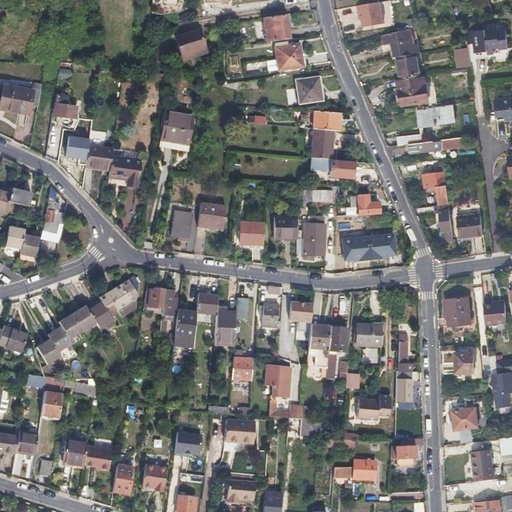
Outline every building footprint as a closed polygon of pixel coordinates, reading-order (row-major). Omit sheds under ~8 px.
[(380,1),(357,5),(359,13),(361,13),(363,26),(383,23),(380,1)] [(266,42),(277,41),(288,39),(284,14),(263,17),(266,42)] [(81,43),(84,43),(88,43),(85,17),(78,18),(80,37),(81,43)] [(483,30),(471,32),(472,43),(473,51),(486,49),(487,54),(499,53),(499,49),(507,48),(505,29),(496,30),(496,24),(483,26),(483,30)] [(396,56),(416,53),(419,52),(414,28),(400,30),(382,34),(385,50),(391,49),(392,57),(396,56)] [(192,53),(198,51),(204,49),(198,30),(175,37),(182,61),(193,58),(192,53)] [(279,69),(291,68),(303,66),(300,43),(277,47),(279,69)] [(463,43),(463,45),(463,47),(453,49),(456,68),(469,66),(466,43),(463,43)] [(206,54),(204,49),(198,51),(192,53),(193,58),(206,54)] [(420,76),(416,53),(396,56),(400,79),(420,76)] [(69,77),(70,70),(59,68),(58,75),(69,77)] [(423,75),(420,76),(400,79),(396,80),(397,90),(399,89),(403,106),(428,102),(423,75)] [(295,80),(296,92),(298,103),(319,100),(316,77),(295,80)] [(30,93),(16,90),(3,88),(0,103),(0,111),(27,116),(28,106),(37,108),(40,91),(31,90),(30,93)] [(74,119),(75,113),(76,106),(67,105),(69,97),(57,95),(54,116),(74,119)] [(511,119),(511,120),(511,121),(511,120),(511,98),(494,100),(496,120),(504,119),(511,119)] [(417,110),(418,118),(419,126),(454,121),(452,104),(417,110)] [(313,129),(332,131),(337,131),(339,113),(313,111),(311,129),(313,129)] [(186,150),(189,134),(191,118),(164,114),(159,146),(186,150)] [(253,125),(265,124),(265,117),(253,117),(253,125)] [(329,160),(332,131),(313,129),(310,159),(314,159),(329,160)] [(398,145),(424,142),(423,134),(397,137),(398,145)] [(466,137),(424,142),(398,145),(391,146),(392,155),(427,150),(427,151),(441,150),(441,146),(445,146),(449,145),(449,148),(468,146),(466,137)] [(85,168),(85,167),(88,147),(88,143),(81,142),(77,167),(85,168)] [(85,167),(110,170),(111,158),(112,150),(88,147),(85,167)] [(111,158),(110,170),(109,178),(126,181),(125,187),(138,188),(141,162),(111,158)] [(351,163),(329,160),(314,159),(313,168),(329,170),(328,177),(350,179),(351,163)] [(422,173),(423,181),(424,188),(432,187),(435,187),(435,191),(437,204),(448,202),(444,171),(422,173)] [(303,200),(319,201),(336,201),(336,186),(330,186),(330,191),(296,190),(296,207),(303,207),(303,200)] [(9,193),(6,202),(26,207),(29,194),(10,189),(9,193)] [(0,212),(3,213),(6,202),(9,193),(0,191),(0,212)] [(355,203),(356,215),(366,215),(378,214),(376,202),(367,203),(366,195),(355,196),(355,203)] [(50,222),(51,217),(53,212),(55,213),(57,203),(52,202),(53,198),(48,196),(41,230),(47,231),(50,222)] [(197,224),(209,225),(222,227),(224,207),(199,204),(197,224)] [(439,214),(440,222),(441,231),(444,231),(444,238),(448,238),(448,241),(453,241),(448,204),(433,206),(434,214),(439,214)] [(335,217),(344,217),(344,207),(336,207),(335,217)] [(345,208),(346,216),(356,216),(355,208),(345,208)] [(456,218),(457,228),(458,238),(481,235),(479,215),(456,218)] [(296,217),(284,217),(273,217),(272,238),(295,239),(296,217)] [(170,235),(179,237),(188,238),(190,222),(173,220),(170,235)] [(263,223),(251,223),(240,222),(239,245),(262,246),(263,223)] [(307,239),(323,240),(323,225),(307,224),(307,239)] [(4,246),(20,249),(23,234),(24,229),(8,226),(4,246)] [(23,234),(20,249),(19,254),(35,257),(40,237),(23,234)] [(392,234),(341,241),(344,259),(352,258),(352,260),(359,260),(359,262),(380,259),(380,257),(387,256),(387,253),(395,252),(392,234)] [(323,255),(323,240),(307,239),(306,255),(306,260),(313,260),(313,258),(316,258),(316,255),(323,255)] [(125,281),(119,284),(130,301),(135,298),(125,281)] [(98,297),(100,301),(103,304),(106,302),(108,304),(111,302),(116,310),(122,306),(130,301),(119,284),(98,297)] [(268,293),(278,295),(280,289),(270,286),(268,293)] [(162,311),(164,289),(154,289),(154,290),(147,289),(143,309),(162,311)] [(173,290),(164,289),(162,311),(161,315),(170,316),(173,290)] [(196,312),(216,314),(216,311),(218,295),(198,294),(196,312)] [(447,317),(447,321),(448,324),(468,324),(467,298),(448,299),(449,317),(447,317)] [(236,312),(240,313),(243,313),(245,299),(237,299),(236,312)] [(100,301),(87,309),(95,322),(97,327),(111,318),(109,314),(116,310),(111,302),(108,304),(106,302),(103,304),(100,301)] [(296,321),(310,322),(312,304),(289,302),(288,320),(296,321)] [(485,305),(486,315),(487,325),(508,322),(505,303),(494,304),(485,305)] [(262,304),(261,314),(260,325),(276,326),(277,305),(262,304)] [(85,305),(71,313),(82,331),(95,322),(87,309),(85,305)] [(184,345),(184,341),(184,338),(193,339),(196,312),(177,310),(174,344),(184,345)] [(213,342),(223,343),(233,344),(236,312),(216,311),(216,314),(213,342)] [(58,321),(60,325),(68,338),(82,331),(71,313),(58,321)] [(310,326),(310,322),(296,321),(295,330),(309,331),(310,326)] [(47,334),(49,338),(57,351),(70,342),(68,338),(60,325),(47,334)] [(381,325),(369,325),(357,325),(356,346),(380,348),(381,325)] [(407,325),(397,325),(397,335),(398,335),(406,335),(407,335),(407,325)] [(0,336),(7,339),(4,348),(19,353),(26,334),(3,326),(2,330),(0,333),(0,336)] [(328,351),(330,327),(310,326),(309,331),(307,355),(314,356),(314,367),(326,369),(328,351)] [(345,329),(330,327),(328,351),(343,352),(345,329)] [(397,371),(403,371),(409,371),(409,363),(406,363),(406,335),(398,335),(397,371)] [(57,351),(49,338),(36,346),(46,363),(59,355),(57,351)] [(453,351),(453,362),(454,372),(471,371),(470,351),(453,351)] [(232,357),(232,368),(231,378),(250,379),(252,358),(232,357)] [(511,372),(511,359),(498,362),(499,374),(492,375),(493,381),(491,384),(494,387),(497,408),(511,406),(510,393),(511,392),(511,378),(511,373),(511,372)] [(334,360),(334,363),(334,365),(331,365),(331,371),(346,372),(347,361),(334,360)] [(273,382),(272,387),(272,392),(288,393),(290,365),(266,364),(265,381),(273,382)] [(45,388),(46,384),(47,378),(28,374),(25,394),(29,395),(31,386),(45,388)] [(46,384),(64,386),(64,381),(47,378),(46,384)] [(395,401),(402,401),(410,401),(410,379),(395,378),(395,401)] [(64,381),(64,386),(63,387),(74,389),(75,382),(64,381)] [(44,392),(42,404),(41,415),(59,417),(62,395),(44,392)] [(288,411),(287,410),(288,409),(275,408),(276,397),(270,396),(269,417),(291,418),(291,411),(288,411)] [(377,414),(383,414),(388,414),(390,397),(378,396),(378,401),(378,404),(375,404),(375,401),(358,400),(356,417),(377,418),(377,414)] [(291,411),(291,418),(302,419),(303,408),(303,407),(291,406),(291,411)] [(248,415),(248,411),(248,407),(239,407),(238,415),(248,415)] [(450,409),(451,419),(452,429),(477,426),(475,407),(450,409)] [(321,438),(321,433),(322,429),(314,428),(316,409),(303,408),(302,419),(301,436),(321,438)] [(227,420),(226,431),(226,442),(254,443),(256,422),(227,420)] [(19,431),(17,441),(15,451),(34,455),(38,434),(19,431)] [(14,435),(0,433),(0,451),(11,453),(14,435)] [(200,457),(202,435),(177,433),(175,454),(200,457)] [(501,453),(503,453),(506,452),(506,454),(511,452),(511,436),(499,438),(501,453)] [(422,447),(422,439),(401,439),(401,448),(390,448),(390,464),(393,463),(393,458),(395,458),(395,468),(413,468),(413,457),(415,457),(415,447),(422,447)] [(83,466),(83,465),(86,446),(86,444),(66,441),(62,463),(83,466)] [(98,468),(101,448),(86,446),(83,465),(98,468)] [(111,450),(101,448),(98,468),(97,470),(107,471),(111,450)] [(490,452),(485,452),(480,453),(480,451),(470,452),(474,481),(494,478),(490,452)] [(52,461),(47,460),(43,459),(40,475),(50,476),(52,461)] [(376,462),(365,461),(353,461),(353,468),(352,478),(352,479),(375,480),(376,462)] [(153,490),(158,490),(162,490),(165,466),(145,463),(142,485),(154,487),(153,490)] [(112,492),(121,493),(129,495),(133,468),(117,465),(112,492)] [(352,478),(353,468),(334,468),(333,478),(352,478)] [(239,503),(239,501),(239,499),(246,500),(247,497),(254,497),(255,482),(228,480),(226,502),(239,503)] [(264,493),(263,507),(262,511),(279,511),(281,494),(264,493)] [(178,497),(177,505),(175,511),(193,511),(195,499),(178,497)] [(500,511),(499,500),(489,501),(479,503),(479,508),(473,509),(473,511),(500,511)] [(423,503),(415,503),(415,511),(423,511),(423,503)]
